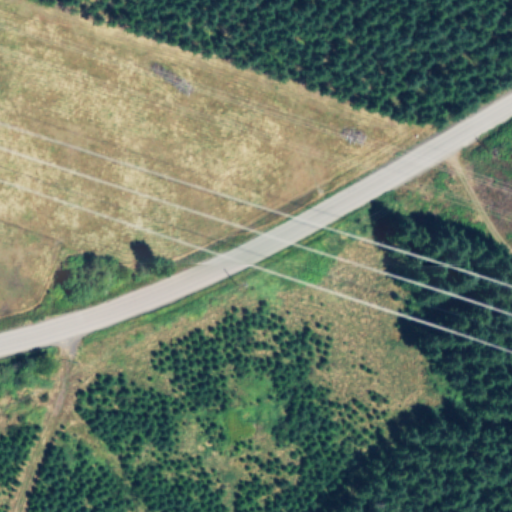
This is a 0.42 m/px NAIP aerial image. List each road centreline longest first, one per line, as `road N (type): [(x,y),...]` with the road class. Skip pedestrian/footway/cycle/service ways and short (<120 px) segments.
road 1 (secondary): [(0,343),(196,276),(511,100)]
road 2 (track): [(511,264),(438,144)]
